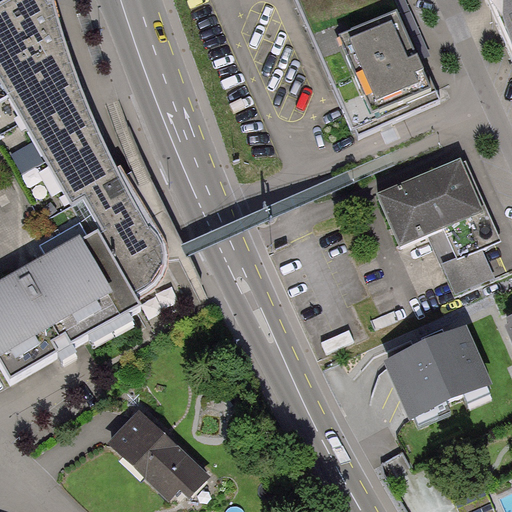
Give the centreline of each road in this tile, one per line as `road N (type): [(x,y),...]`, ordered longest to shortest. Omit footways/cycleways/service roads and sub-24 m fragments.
road 1 (secondary): [(364,511),(209,223),(122,0)]
road 2 (residential): [(511,126),(456,0)]
